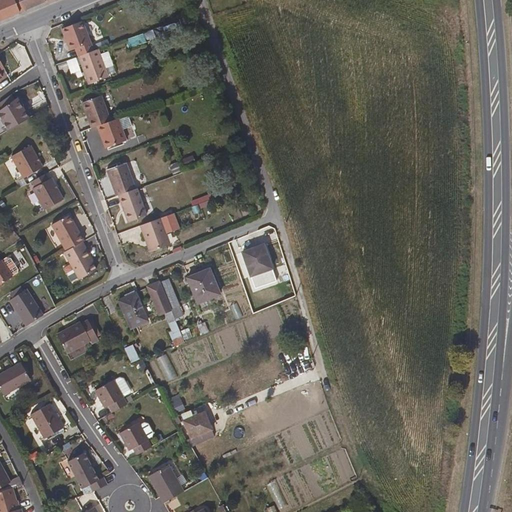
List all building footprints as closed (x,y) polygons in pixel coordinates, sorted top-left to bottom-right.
[(0,4),(0,25),(18,18),(11,0),(0,4)] [(18,18),(41,9),(37,0),(11,0),(18,18)] [(37,0),(41,9),(52,6),(49,0),(37,0)] [(69,56),(74,54),(78,63),(93,57),(81,27),(62,35),(67,47),(65,48),(69,56)] [(93,57),(78,63),(84,77),(85,77),(87,80),(86,82),(89,90),(108,82),(97,55),(93,57)] [(33,118),(19,95),(0,109),(0,114),(7,131),(33,118)] [(93,135),(99,133),(112,127),(102,102),(83,110),(93,135)] [(63,141),(57,124),(48,130),(53,144),(55,144),(63,141)] [(127,146),(119,125),(112,127),(99,133),(102,140),(104,139),(109,153),(127,146)] [(22,184),(40,173),(28,151),(9,162),(22,184)] [(121,201),(138,195),(128,169),(109,177),(119,202),(121,201)] [(45,214),(63,203),(51,183),(33,193),(45,214)] [(149,221),(139,194),(138,195),(121,201),(132,227),(149,221)] [(197,199),(200,208),(214,204),(211,194),(197,199)] [(170,239),(180,235),(174,219),(164,223),(170,239)] [(67,256),(84,247),(84,246),(70,220),(52,230),(67,256)] [(174,249),(170,239),(164,223),(143,231),(154,257),(174,249)] [(90,264),(92,263),(84,247),(67,256),(65,257),(80,284),(97,275),(90,264)] [(257,258),(255,253),(241,258),(245,271),(249,269),(246,262),(257,258)] [(274,277),(266,255),(257,258),(246,262),(249,269),(254,284),(274,277)] [(0,287),(13,280),(3,263),(0,264),(0,287)] [(221,303),(211,278),(189,287),(199,312),(221,303)] [(179,310),(169,284),(161,287),(171,313),(179,310)] [(20,287),(9,294),(12,299),(23,292),(20,287)] [(45,317),(30,290),(13,300),(28,327),(45,317)] [(133,333),(151,325),(138,296),(121,304),(133,333)] [(183,319),(179,310),(171,313),(175,322),(183,319)] [(97,338),(89,322),(81,326),(80,323),(57,335),(68,354),(97,338)] [(167,381),(177,377),(168,354),(158,358),(167,381)] [(32,381),(24,365),(0,377),(0,386),(5,396),(32,381)] [(113,415),(129,407),(116,382),(96,392),(106,410),(110,408),(113,415)] [(178,395),(170,400),(176,413),(185,409),(178,395)] [(65,429),(52,405),(33,416),(45,439),(65,429)] [(155,438),(147,424),(141,427),(140,425),(120,435),(130,453),(133,451),(136,458),(153,449),(148,441),(155,438)] [(196,450),(216,441),(209,424),(188,433),(196,450)] [(196,450),(196,451),(217,442),(216,441),(196,450)] [(199,456),(219,447),(217,442),(196,451),(199,456)] [(102,482),(97,484),(82,457),(66,465),(81,493),(90,488),(93,494),(97,492),(105,487),(102,482)] [(0,490),(11,484),(0,462),(0,490)] [(183,496),(169,468),(149,479),(163,506),(166,504),(183,496)] [(93,494),(90,488),(81,493),(83,497),(93,494)] [(17,501),(13,489),(0,493),(0,511),(11,511),(21,509),(18,500),(17,501)]
